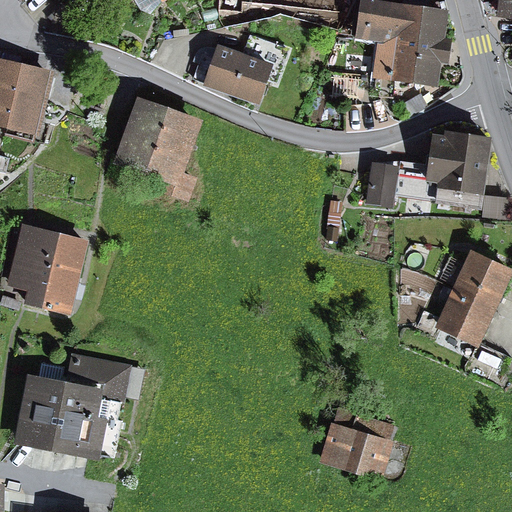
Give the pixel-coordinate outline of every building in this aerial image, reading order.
[(369,73),(390,76),(401,6),(361,0),(359,0),(354,37),(374,40),(369,73)] [(511,0),(499,0),(497,13),(511,14),(511,0)] [(439,12),(401,6),(390,76),(428,82),(439,12)] [(191,80),(253,101),(265,66),(276,70),(283,49),(247,37),(240,57),(215,49),(211,60),(199,55),(191,80)] [(46,73),(0,62),(0,133),(30,140),(46,73)] [(172,174),(191,121),(138,103),(117,162),(158,176),(154,189),(184,200),(191,180),(172,174)] [(479,207),(485,143),(430,137),(427,168),(398,165),(398,169),(370,166),(367,203),(392,205),(393,196),(423,199),(425,179),(438,180),(436,203),(479,207)] [(23,304),(36,306),(41,285),(38,284),(50,234),(33,229),(22,229),(9,284),(27,288),(23,304)] [(81,241),(50,234),(38,284),(41,285),(36,306),(63,313),(81,241)] [(437,325),(474,343),(508,271),(470,254),(437,325)] [(509,359),(474,343),(463,369),(497,385),(509,359)] [(29,381),(18,439),(108,456),(124,368),(71,358),(65,388),(29,381)] [(389,425),(336,409),(321,460),(373,476),(389,425)]
